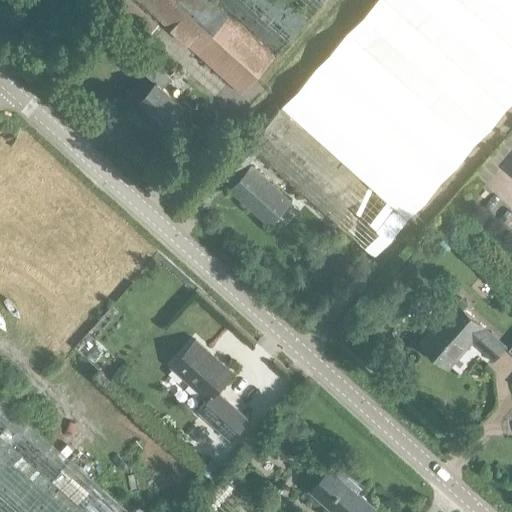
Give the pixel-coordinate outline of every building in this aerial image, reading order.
[(141,43),(158,24),(131,0),(97,0),(95,3),(141,43)] [(137,0),(195,52),(241,93),(275,55),(324,0),(137,0)] [(511,0),(375,0),(248,143),(373,257),(511,101),(511,0)] [(166,124),(172,117),(181,126),(196,110),(183,98),(181,101),(163,85),(171,77),(150,59),(141,68),(155,82),(139,99),(166,124)] [(244,145),(221,173),(232,183),(256,155),(244,145)] [(291,198),(252,163),(230,188),(269,223),(291,198)] [(409,304),(408,313),(415,320),(425,318),(432,310),(433,299),(428,294),(418,295),(409,304)] [(493,357),(504,345),(455,301),(420,340),(448,365),(472,338),(493,357)] [(230,438),(248,419),(216,389),(231,372),(195,339),(171,366),(207,398),(197,409),(230,438)] [(92,345),(83,354),(95,366),(104,357),(92,345)] [(0,430),(0,511),(129,511),(22,415),(18,412),(0,430)] [(334,462),(308,490),(332,511),(370,511),(375,507),(352,486),(356,482),(334,462)] [(281,511),(232,468),(199,505),(206,511),(281,511)]
